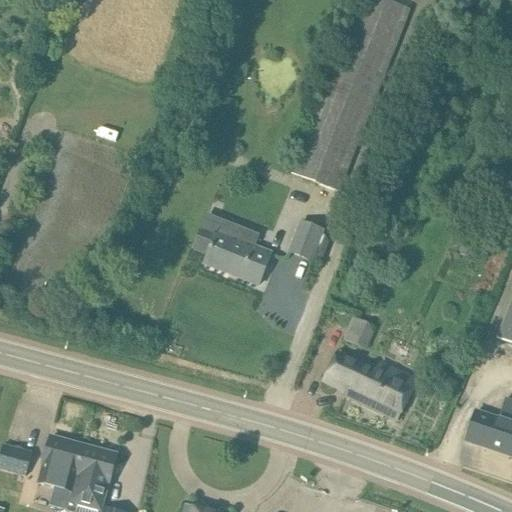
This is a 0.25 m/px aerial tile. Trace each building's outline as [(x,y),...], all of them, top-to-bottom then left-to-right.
[(339,194),(411,11),(383,0),(360,0),(291,176),(339,194)] [(184,121),(205,129),(215,104),(194,96),(184,121)] [(458,207),(453,222),(467,227),(458,253),(477,259),(492,219),(458,207)] [(324,232),(300,222),(287,254),(311,263),(324,232)] [(227,274),(259,286),(271,255),(204,229),(195,252),(208,258),(206,262),(229,271),(227,274)] [(511,304),(497,342),(511,347),(511,304)] [(353,316),(343,339),(366,348),(376,325),(353,316)] [(341,351),(325,383),(345,393),(344,397),(396,423),(416,382),(379,364),(377,369),(341,351)] [(465,441),(511,458),(511,404),(504,403),(499,421),(475,412),(465,441)] [(66,511),(83,449),(49,439),(37,485),(42,487),(39,497),(60,503),(57,511),(66,511)] [(0,456),(0,493),(12,497),(17,476),(25,478),(32,454),(3,446),(0,456)] [(83,449),(66,511),(116,511),(102,508),(116,457),(83,449)]
